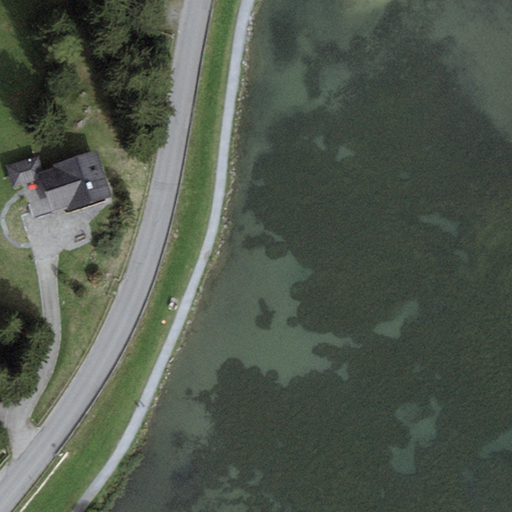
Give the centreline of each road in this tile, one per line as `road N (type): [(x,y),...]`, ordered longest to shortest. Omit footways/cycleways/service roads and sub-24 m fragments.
road 1 (tertiary): [(199,0),(135,287),(88,385),(0,497)]
road 2 (track): [(248,0),(210,240),(128,437),(79,511)]
